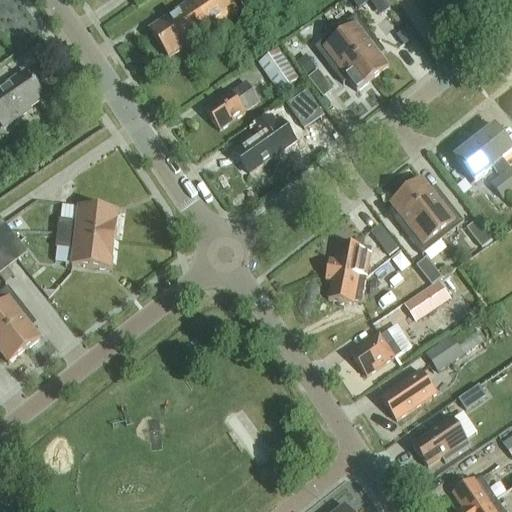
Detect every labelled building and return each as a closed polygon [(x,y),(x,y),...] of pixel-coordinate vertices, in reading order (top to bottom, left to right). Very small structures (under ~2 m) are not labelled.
[(169,60),(184,50),(209,33),(238,14),(228,0),(195,0),(191,3),(150,31),(169,60)] [(378,21),(387,14),(378,0),(368,7),(378,21)] [(335,33),(372,81),(388,69),(379,57),(384,54),(356,17),(335,33)] [(356,94),(372,81),(335,33),(314,49),(342,86),(347,82),(356,94)] [(298,80),(279,50),(259,63),(278,93),(298,80)] [(332,91),(318,72),(308,79),(322,99),(332,91)] [(29,109),(43,99),(25,73),(0,89),(0,124),(3,129),(30,111),(29,109)] [(245,83),(230,94),(204,111),(219,133),(245,115),(244,114),(259,103),(245,83)] [(511,192),(511,171),(511,170),(510,171),(502,161),(511,153),(511,151),(494,128),(474,144),(493,169),(500,178),(511,193),(511,192)] [(289,146),(287,144),(279,132),(264,142),(260,136),(234,154),(249,176),(275,158),(274,157),(289,146)] [(474,184),(484,176),(493,169),(474,144),(454,159),(474,184)] [(501,201),(511,193),(500,178),(489,186),(501,201)] [(405,193),(443,241),(463,224),(435,188),(430,192),(421,180),(405,193)] [(422,257),(443,241),(405,193),(389,205),(398,217),(393,221),(422,257)] [(56,235),(114,242),(118,213),(78,208),(76,223),(58,221),(56,235)] [(0,243),(2,241),(12,234),(0,218),(0,243)] [(476,222),(466,230),(481,250),(491,242),(476,222)] [(378,224),(368,232),(387,256),(397,248),(378,224)] [(17,259),(26,252),(12,234),(2,241),(17,259)] [(111,272),(114,242),(56,235),(55,249),(73,252),(71,267),(111,272)] [(0,272),(17,259),(2,241),(0,243),(0,272)] [(327,272),(366,279),(371,253),(364,252),(364,249),(339,245),(335,262),(329,261),(327,272)] [(441,279),(426,259),(415,268),(431,287),(441,279)] [(362,305),(366,279),(327,272),(325,282),(331,283),(328,301),(354,306),(354,303),(362,305)] [(450,302),(438,284),(403,307),(415,325),(450,302)] [(0,294),(0,322),(24,353),(40,340),(31,329),(36,325),(7,289),(0,294)] [(0,355),(8,365),(24,353),(0,322),(0,355)] [(452,344),(449,339),(449,338),(437,345),(439,348),(426,357),(437,375),(483,346),(473,331),(452,344)] [(388,333),(380,338),(379,336),(351,355),(366,379),(395,359),(394,358),(411,347),(403,335),(394,341),(388,333)] [(416,378),(410,382),(409,381),(380,400),(396,423),(425,404),(417,392),(423,389),(416,378)] [(486,397),(479,387),(459,401),(466,411),(486,397)] [(444,465),(469,449),(450,420),(411,447),(427,470),(441,461),(444,465)] [(511,438),(503,444),(511,456),(511,438)] [(486,486),(489,484),(485,477),(475,484),(473,481),(452,496),(462,511),(460,511),(478,511),(495,501),(486,486)] [(503,511),(495,501),(478,511),(503,511)]
